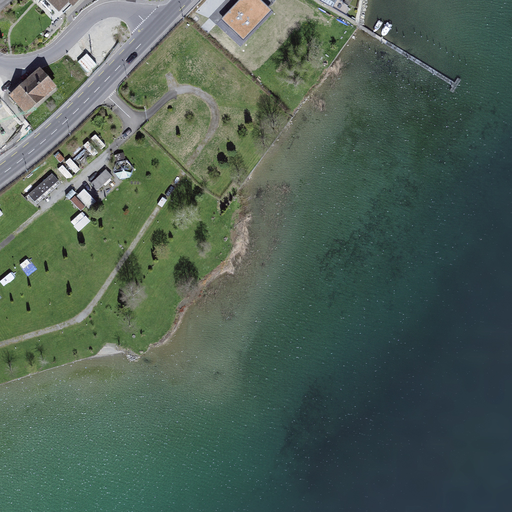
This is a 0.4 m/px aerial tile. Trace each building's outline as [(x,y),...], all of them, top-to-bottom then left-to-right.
[(76,0),(47,0),(57,10),(67,0),(69,0),(73,4),(76,0)] [(56,86),(40,68),(10,95),(26,113),(56,86)] [(105,147),(95,136),(59,167),(69,179),(105,147)] [(106,170),(90,185),(99,196),(116,180),(106,170)] [(61,184),(53,174),(28,195),(36,205),(61,184)] [(70,201),(84,213),(95,201),(81,188),(70,201)] [(79,232),(91,222),(82,212),(71,222),(79,232)] [(48,267),(59,260),(49,242),(38,249),(48,267)] [(124,269),(117,280),(127,286),(134,275),(124,269)]
